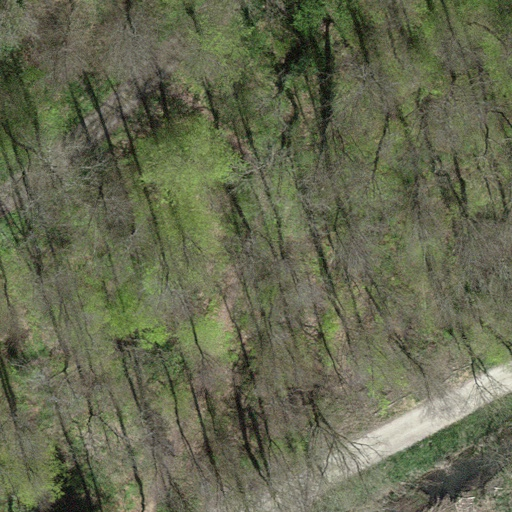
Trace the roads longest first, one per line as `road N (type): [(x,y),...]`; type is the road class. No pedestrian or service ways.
road 1 (track): [(174,511),(261,186),(256,164),(239,149),(123,106)]
road 2 (track): [(0,206),(49,178),(234,0)]
road 3 (track): [(293,496),(511,370)]
